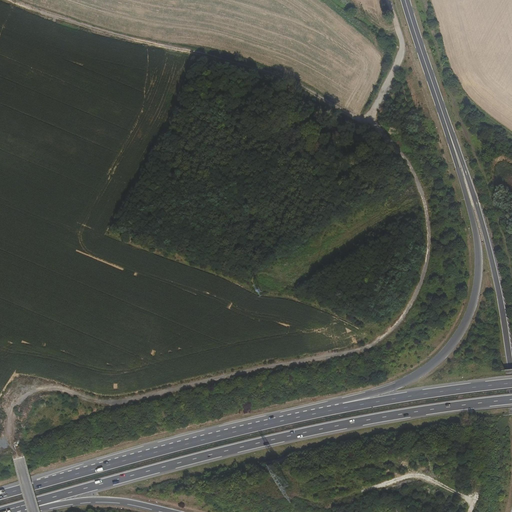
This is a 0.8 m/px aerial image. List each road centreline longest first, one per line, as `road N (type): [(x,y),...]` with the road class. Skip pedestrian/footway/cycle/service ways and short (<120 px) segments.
road 1 (unclassified): [(24,464),(20,406),(38,392),(62,390),(107,404),(363,351),(404,320),(424,283),(428,253),(407,167),(348,116),(289,82),(204,53),(126,43),(0,0)]
road 2 (trunk): [(25,507),(257,442),(511,400)]
road 3 (trunk): [(342,406),(0,495)]
road 4 (trunk): [(453,144),(479,262),(460,334),(419,375),(342,406)]
road 5 (track): [(511,275),(425,0)]
road 6 (trunk): [(511,383),(499,291),(453,144)]
road 7 (trunk): [(511,383),(342,406)]
road 8 (trunk): [(453,144),(406,0)]
road 9 (trunk): [(25,507),(96,499),(166,511)]
road 10 (track): [(366,127),(399,56),(389,0)]
